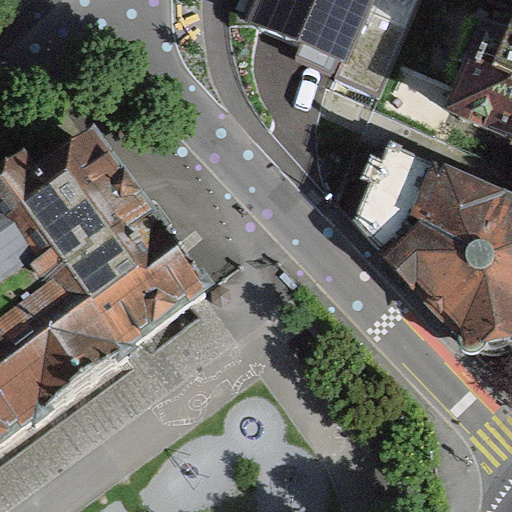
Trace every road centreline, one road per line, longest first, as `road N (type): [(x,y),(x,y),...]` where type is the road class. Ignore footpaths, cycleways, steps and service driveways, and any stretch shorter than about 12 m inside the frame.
road 1 (residential): [(154,17),(191,121),(511,466)]
road 2 (residential): [(0,76),(72,24),(154,17)]
